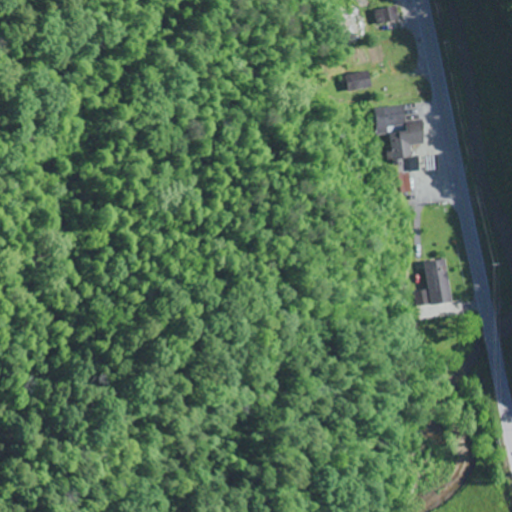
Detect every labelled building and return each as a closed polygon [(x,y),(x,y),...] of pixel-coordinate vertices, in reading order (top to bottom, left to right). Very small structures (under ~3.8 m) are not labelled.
[(374,25),(395,23),(394,8),(372,11),(374,25)] [(340,22),(345,41),(364,36),(358,17),(340,22)] [(341,78),(345,94),(369,87),(365,71),(341,78)] [(404,123),(403,106),(373,109),(376,137),(386,136),(388,162),(406,160),(405,148),(418,147),(416,122),(404,123)] [(415,293),(417,308),(448,304),(442,261),(421,264),(425,292),(415,293)]
